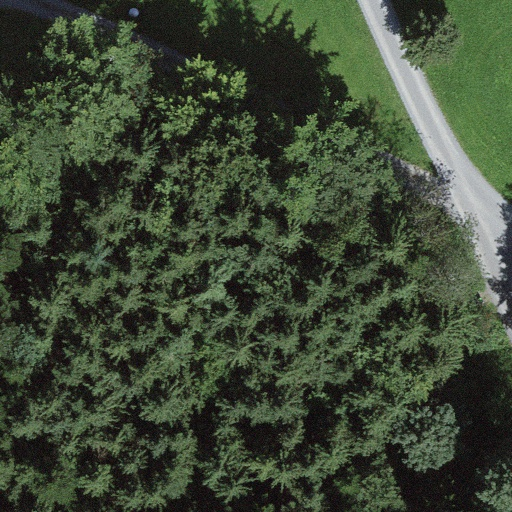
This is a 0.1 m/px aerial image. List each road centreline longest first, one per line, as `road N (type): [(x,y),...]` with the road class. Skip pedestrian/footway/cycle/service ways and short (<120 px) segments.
road 1 (track): [(30,0),(469,214)]
road 2 (track): [(469,214),(376,0)]
